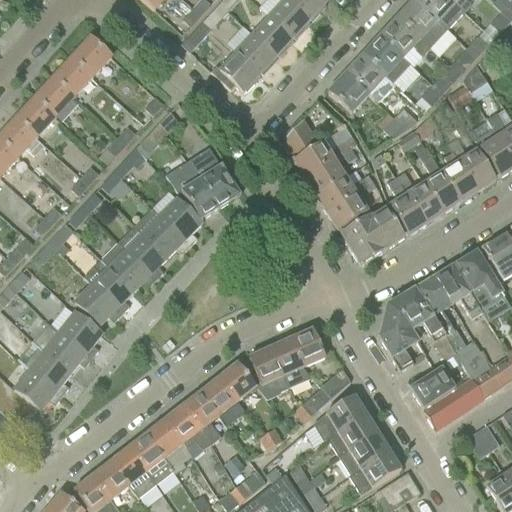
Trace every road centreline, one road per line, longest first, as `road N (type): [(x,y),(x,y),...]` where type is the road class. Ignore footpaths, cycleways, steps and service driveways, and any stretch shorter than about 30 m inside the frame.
road 1 (residential): [(38,486),(223,342),(326,296)]
road 2 (residential): [(455,511),(331,309)]
road 3 (residential): [(244,147),(94,0)]
road 4 (residential): [(331,309),(511,205)]
road 5 (residential): [(244,147),(380,0)]
road 6 (residential): [(326,296),(244,147)]
